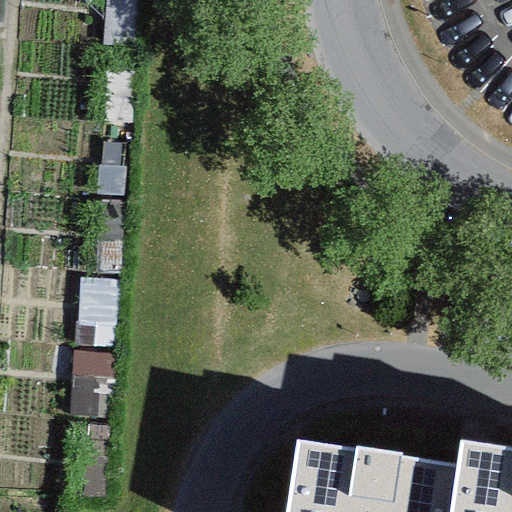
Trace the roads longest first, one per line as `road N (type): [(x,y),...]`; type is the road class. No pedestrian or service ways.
road 1 (residential): [(200,511),(225,447),(283,390),(348,367),(511,382)]
road 2 (unclassified): [(511,196),(448,173),(379,99),(343,25),(341,0)]
